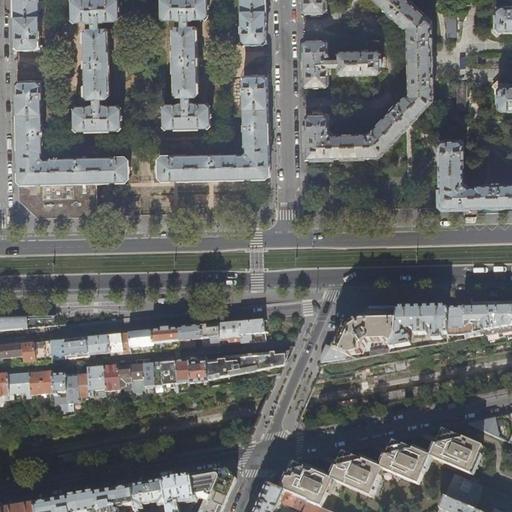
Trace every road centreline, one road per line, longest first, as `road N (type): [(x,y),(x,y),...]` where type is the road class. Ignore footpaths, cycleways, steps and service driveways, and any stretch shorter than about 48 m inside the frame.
road 1 (primary): [(511,234),(4,244)]
road 2 (primary): [(0,285),(337,277)]
road 3 (residential): [(0,498),(265,452)]
road 4 (residential): [(511,404),(265,452)]
road 5 (residential): [(265,452),(337,277)]
road 6 (primary): [(337,277),(511,272)]
road 7 (residential): [(4,244),(0,118)]
